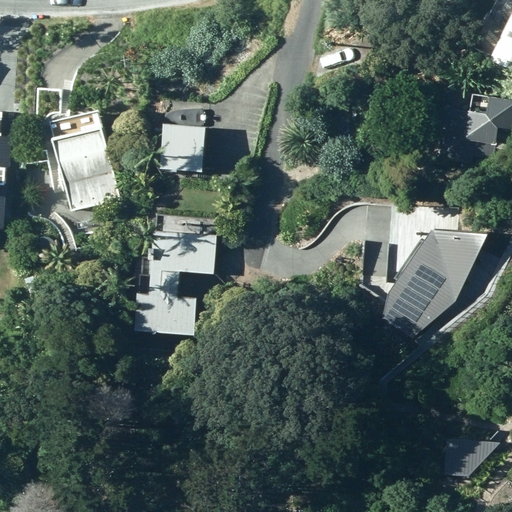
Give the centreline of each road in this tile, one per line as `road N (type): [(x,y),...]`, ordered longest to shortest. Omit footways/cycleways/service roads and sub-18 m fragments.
road 1 (residential): [(255,246),(316,0)]
road 2 (residential): [(0,2),(148,0)]
